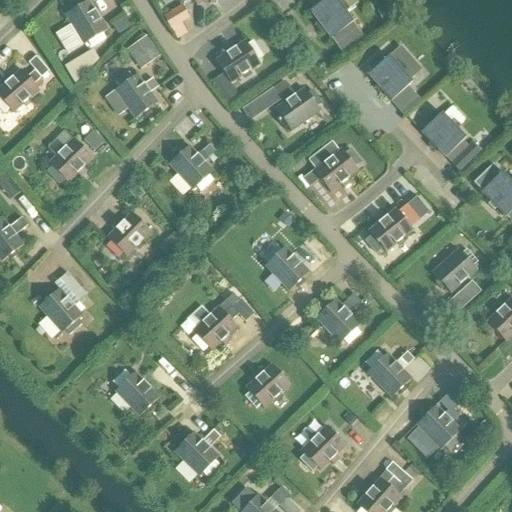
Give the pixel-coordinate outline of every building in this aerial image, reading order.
[(331,40),(345,30),(353,40),(360,34),(334,0),(315,0),(310,4),(314,9),(310,12),(318,23),(314,25),(319,32),(323,30),(331,40)] [(73,11),(65,16),(83,46),(87,43),(90,49),(105,40),(102,35),(106,32),(88,2),(80,7),(78,3),(70,7),(73,11)] [(121,10),(125,17),(132,27),(140,22),(129,5),(121,10)] [(376,11),(382,23),(390,18),(384,7),(376,11)] [(170,30),(188,19),(181,8),(163,19),(170,30)] [(132,27),(125,17),(111,26),(117,36),(132,27)] [(131,46),(145,66),(159,56),(144,36),(131,46)] [(224,75),(230,85),(260,65),(257,61),(262,58),(253,43),(247,47),(245,43),(234,50),(231,46),(224,51),(226,55),(215,62),(224,75)] [(92,52),(65,68),(74,85),(98,61),(92,52)] [(0,110),(4,115),(9,111),(12,114),(38,91),(33,86),(49,71),(37,57),(29,64),(36,71),(27,79),(20,71),(10,80),(7,76),(1,82),(4,85),(0,88),(0,110)] [(391,102),(398,96),(405,104),(413,97),(406,89),(411,84),(388,58),(384,61),(380,57),(367,68),(371,73),(368,76),(377,86),(373,89),(379,95),(382,92),(391,102)] [(149,110),(157,104),(136,76),(132,79),(128,74),(114,84),(118,89),(114,92),(134,120),(142,115),(144,118),(152,113),(149,110)] [(220,97),(232,88),(230,85),(224,75),(211,84),(220,97)] [(272,92),(279,102),(291,93),(284,83),(272,92)] [(285,125),(290,133),(319,113),(316,109),(321,105),(311,91),(306,95),(303,90),(275,111),(280,118),(277,121),(282,128),(285,125)] [(463,142),(465,140),(441,115),(437,118),(433,114),(420,126),(425,130),(421,134),(430,143),(427,146),(433,152),(436,149),(446,159),(463,142)] [(92,159),(73,140),(48,165),(51,169),(47,173),(59,185),(64,181),(67,184),(77,175),(80,178),(86,172),(83,169),(92,159)] [(468,147),(463,142),(446,159),(451,164),(468,147)] [(472,143),(468,147),(451,164),(460,174),(481,153),(472,143)] [(210,145),(197,157),(188,147),(182,153),(179,150),(172,156),(175,159),(168,165),(192,192),(196,188),(200,193),(212,181),(208,177),(212,173),(204,165),(210,160),(213,163),(219,158),(215,155),(217,153),(210,145)] [(341,151),(313,173),(330,194),(340,186),(343,190),(350,184),(347,181),(358,173),(355,169),(359,165),(349,151),(344,155),(341,151)] [(506,218),(511,212),(511,185),(501,174),(497,177),(493,173),(481,185),(485,189),(481,193),(491,202),(487,205),(494,212),(497,209),(506,218)] [(20,194),(9,181),(0,188),(10,201),(20,194)] [(135,204),(142,198),(137,192),(130,198),(135,204)] [(368,233),(371,237),(385,254),(412,231),(395,210),(385,219),(382,215),(375,221),(378,224),(368,233)] [(126,258),(151,233),(131,214),(122,224),(119,221),(113,227),(116,230),(106,239),(110,243),(106,247),(118,259),(122,255),(126,258)] [(293,222),(284,214),(278,221),(287,229),(293,222)] [(27,227),(21,218),(12,225),(19,233),(27,227)] [(15,252),(22,247),(1,219),(0,219),(0,262),(1,263),(8,258),(11,261),(18,256),(15,252)] [(173,233),(157,247),(165,255),(181,241),(173,233)] [(302,280),(308,274),(284,248),(280,252),(276,247),(264,259),(268,264),(264,267),(289,293),(295,286),(298,289),(305,283),(302,280)] [(444,288),(450,295),(476,271),(473,268),(477,264),(466,251),(461,255),(458,251),(432,275),(438,281),(434,284),(440,291),(444,288)] [(35,277),(46,287),(61,271),(50,260),(35,277)] [(107,273),(103,268),(97,273),(101,278),(107,273)] [(472,282),(456,296),(465,307),(481,293),(472,282)] [(70,297),(77,305),(85,298),(78,290),(70,297)] [(45,302),(38,308),(61,335),(65,332),(69,336),(82,325),(78,320),(82,317),(58,291),(52,297),(49,293),(42,299),(45,302)] [(347,303),(354,311),(362,303),(354,296),(353,297),(347,303)] [(511,300),(511,299),(486,324),(505,343),(511,336),(511,300)] [(240,301),(224,315),(218,309),(192,333),(195,336),(191,341),(203,353),(207,349),(211,353),(220,344),(223,347),(230,341),(227,338),(236,329),(231,323),(239,316),(246,323),(253,316),(240,301)] [(322,313),(315,320),(339,345),(343,342),(347,346),(360,334),(355,330),(359,326),(349,316),(341,308),(335,301),(328,307),(325,304),(319,310),(322,313)] [(135,324),(120,337),(132,351),(147,338),(135,324)] [(401,359),(408,367),(415,361),(408,353),(401,359)] [(405,388),(412,381),(387,356),(384,360),(379,355),(367,367),(371,371),(368,375),(392,400),(399,394),(402,397),(408,391),(405,388)] [(425,357),(413,370),(427,382),(439,369),(425,357)] [(263,410),(289,386),(271,366),(261,375),(258,372),(252,378),(255,381),(245,390),(248,394),(244,398),(255,410),(260,406),(263,410)] [(152,406),(158,400),(134,374),(130,378),(126,373),(114,385),(118,390),(114,393),(139,418),(145,412),(148,415),(155,409),(152,406)] [(422,420),(416,426),(440,451),(444,447),(448,452),(461,440),(456,435),(460,432),(435,407),(429,413),(426,410),(419,416),(422,420)] [(349,415),(344,420),(352,428),(357,423),(349,415)] [(217,427),(213,431),(213,432),(217,436),(221,431),(217,427)] [(345,447),(325,428),(300,453),(304,456),(300,461),(312,473),(316,468),(320,472),(329,463),(332,466),(338,459),(335,456),(345,447)] [(213,432),(206,439),(213,445),(220,438),(217,436),(213,432)] [(180,447),(174,454),(199,478),(202,475),(207,479),(219,467),(214,462),(218,459),(209,450),(202,443),(193,434),(186,441),(183,438),(177,444),(180,447)] [(394,478),(387,486),(379,480),(370,490),(367,487),(361,493),(365,496),(356,506),(360,509),(357,511),(386,511),(400,497),(399,497),(406,489),(401,485),(408,477),(393,464),(386,471),(394,478)] [(270,500),(278,507),(289,495),(281,488),(270,500)] [(274,511),(257,496),(253,500),(249,495),(237,508),(241,511),(274,511)] [(284,505),(296,511),(297,511),(303,502),(290,495),(284,505)]
